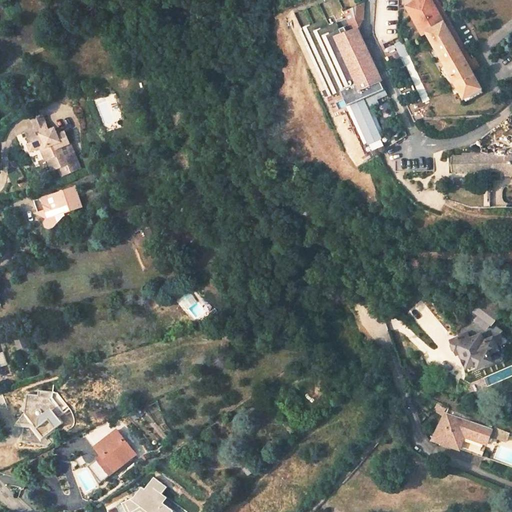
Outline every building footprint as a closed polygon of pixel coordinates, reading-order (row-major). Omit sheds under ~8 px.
[(450,71),(464,98),(482,88),(471,69),(432,0),(417,0),(416,1),(407,5),(423,33),(428,31),(446,64),(439,67),(443,75),(450,71)] [(432,0),(471,69),(479,65),(475,57),(471,60),(438,0),(432,0)] [(344,108),(368,160),(386,148),(365,102),(386,93),(381,81),(382,80),(358,27),(364,19),(364,2),(344,11),(347,17),(330,25),(327,18),(301,29),(332,95),(331,96),(339,111),(344,108)] [(404,41),(395,44),(402,59),(410,56),(410,55),(404,41)] [(410,56),(402,59),(423,104),(430,100),(410,56)] [(56,180),(74,174),(61,136),(54,139),(51,133),(45,135),(40,120),(28,124),(31,132),(22,135),(26,146),(29,145),(31,152),(36,150),(41,164),(43,163),(47,174),(53,172),(56,180)] [(511,152),(453,154),(453,174),(511,173),(511,152)] [(59,216),(61,206),(74,210),(79,208),(72,187),(30,201),(34,212),(36,212),(43,218),(40,223),(42,227),(46,228),(50,227),(59,216)] [(475,371),(492,363),(490,360),(487,353),(496,348),(491,337),(500,330),(489,323),(496,312),(479,301),(476,300),(469,311),(475,315),(471,321),(467,319),(453,332),(457,337),(447,341),(450,347),(449,348),(450,351),(452,351),(454,356),(457,354),(465,371),(474,367),(475,371)] [(496,348),(487,353),(490,360),(500,356),(496,348)] [(33,421),(42,433),(60,419),(54,413),(60,409),(47,393),(47,387),(33,386),(33,392),(21,392),(21,422),(33,421)] [(461,434),(485,442),(487,434),(496,437),(499,430),(444,410),(433,438),(456,447),(461,434)] [(101,464),(108,472),(132,453),(108,422),(84,433),(95,446),(97,443),(109,458),(101,464)] [(499,430),(496,437),(504,440),(507,432),(499,430)] [(97,443),(95,446),(100,453),(95,457),(101,464),(109,458),(97,443)] [(27,464),(35,477),(47,469),(38,456),(27,464)] [(141,486),(139,484),(131,494),(114,503),(119,511),(125,511),(139,505),(147,511),(175,511),(155,496),(164,484),(151,474),(141,486)] [(119,511),(114,503),(108,507),(110,511),(119,511)]
